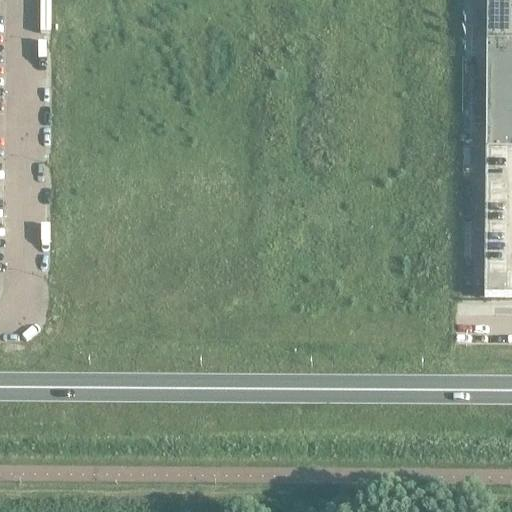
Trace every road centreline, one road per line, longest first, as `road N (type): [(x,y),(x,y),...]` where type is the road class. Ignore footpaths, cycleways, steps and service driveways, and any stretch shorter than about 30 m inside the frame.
road 1 (secondary): [(0,385),(511,389)]
road 2 (unclassified): [(0,326),(18,323),(23,287),(27,0)]
